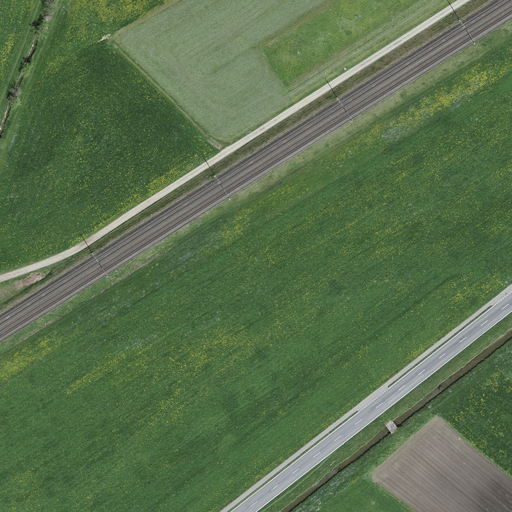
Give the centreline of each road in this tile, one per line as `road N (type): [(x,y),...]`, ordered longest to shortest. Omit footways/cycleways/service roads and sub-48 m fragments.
road 1 (track): [(0,276),(56,258),(460,0)]
road 2 (secondary): [(511,302),(237,511)]
